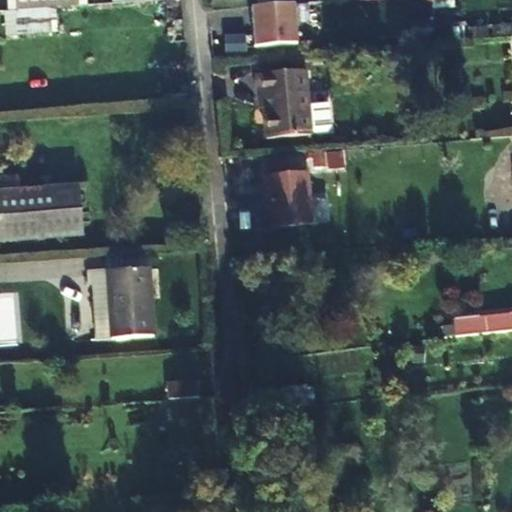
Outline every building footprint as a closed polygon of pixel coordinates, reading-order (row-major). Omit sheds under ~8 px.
[(85,9),(84,0),(11,0),(12,13),(85,9)] [(184,0),(84,0),(85,9),(184,3),(184,0)] [(250,8),(251,52),(296,51),(295,7),(250,8)] [(307,76),(258,81),(260,102),(265,102),(268,145),(313,141),(312,139),(328,138),(332,132),(330,110),(310,111),(307,76)] [(310,177),(266,182),(268,201),(272,200),(274,211),(271,211),(273,234),(316,229),(310,177)] [(79,186),(0,193),(0,241),(84,234),(79,186)] [(150,266),(142,267),(144,295),(153,295),(150,266)] [(144,295),(142,267),(109,269),(113,337),(155,334),(153,295),(144,295)] [(511,316),(458,324),(459,339),(511,332),(511,316)] [(166,385),(167,401),(201,399),(200,382),(166,385)] [(277,413),(305,409),(304,394),(276,398),(277,413)]
